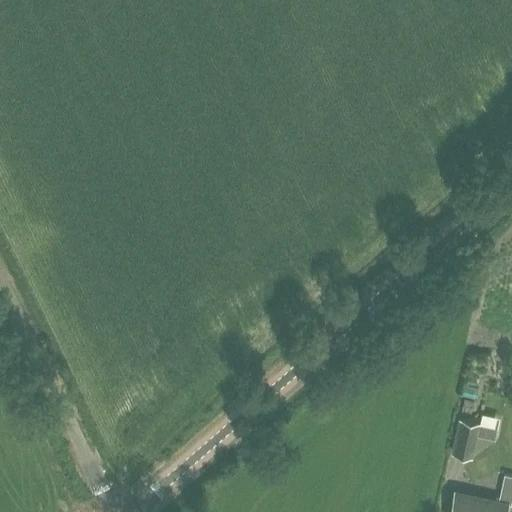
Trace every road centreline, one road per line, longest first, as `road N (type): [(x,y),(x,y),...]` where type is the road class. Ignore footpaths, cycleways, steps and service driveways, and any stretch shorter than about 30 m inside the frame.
road 1 (unclassified): [(137,511),(511,186)]
road 2 (unclassified): [(112,511),(0,279)]
